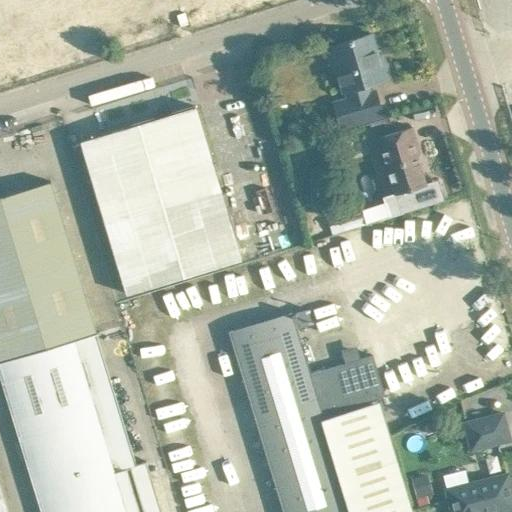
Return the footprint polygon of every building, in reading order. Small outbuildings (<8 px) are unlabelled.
[(376,50),(371,33),(330,46),(344,92),(345,91),(348,99),(333,103),(340,127),(383,115),(376,90),(370,92),(367,84),(389,78),(384,61),(387,60),(383,48),(376,50)] [(242,259),(196,106),(81,141),(127,293),(242,259)] [(412,127),(374,138),(383,169),(387,168),(395,194),(397,194),(402,213),(443,200),(438,181),(426,184),(417,154),(420,153),(412,127)] [(51,181),(0,196),(0,360),(75,338),(96,331),(51,181)] [(327,236),(324,226),(310,230),(313,240),(327,236)] [(292,314),(231,332),(285,511),(413,511),(380,401),(365,405),(365,403),(376,399),(383,395),(386,394),(374,356),(371,357),(361,360),(357,345),(342,349),(346,364),(310,375),(296,330),(313,325),(309,311),(292,315),(292,314)] [(0,360),(0,372),(20,438),(42,511),(162,511),(147,461),(137,464),(115,471),(75,338),(0,360)] [(510,440),(503,413),(465,423),(471,450),(510,440)] [(437,419),(423,425),(426,434),(441,428),(437,419)] [(465,470),(444,476),(447,489),(446,489),(451,511),(495,511),(511,507),(511,489),(508,473),(468,484),(465,470)] [(427,473),(411,478),(417,498),(433,494),(427,473)]
